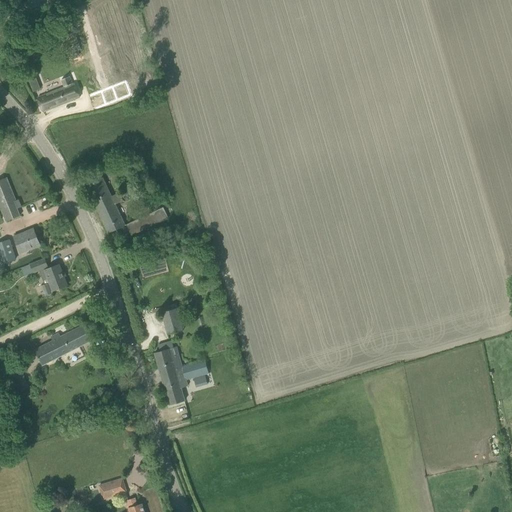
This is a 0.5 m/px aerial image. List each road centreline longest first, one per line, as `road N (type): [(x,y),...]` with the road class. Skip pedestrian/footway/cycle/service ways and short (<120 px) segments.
road 1 (tertiary): [(183,511),(111,287)]
road 2 (tertiary): [(111,287),(51,155),(0,88)]
road 3 (unclassified): [(0,341),(111,287)]
